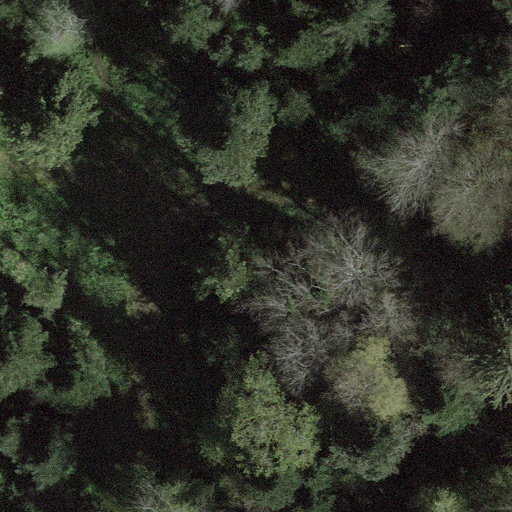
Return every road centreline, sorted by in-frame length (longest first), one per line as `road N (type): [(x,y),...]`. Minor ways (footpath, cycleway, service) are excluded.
road 1 (track): [(123,511),(129,177),(511,217)]
road 2 (track): [(85,0),(129,177)]
road 3 (track): [(129,177),(0,168)]
